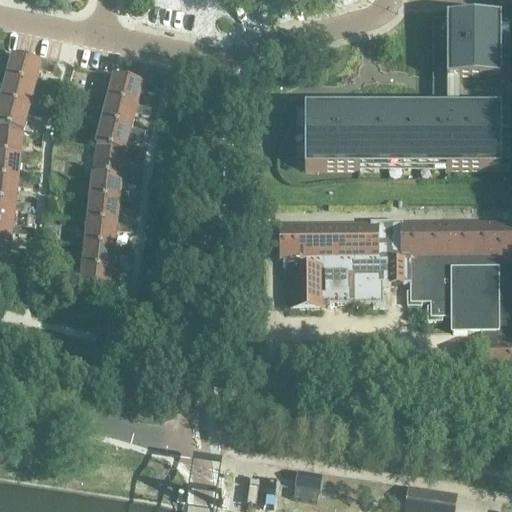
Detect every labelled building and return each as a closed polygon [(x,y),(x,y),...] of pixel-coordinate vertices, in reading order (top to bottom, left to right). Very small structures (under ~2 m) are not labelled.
[(501,83),(501,53),(501,22),(466,22),(460,22),(447,22),(447,24),(447,53),(446,82),(446,118),(360,118),(360,112),(305,112),(305,118),(305,137),(305,143),(305,148),(305,167),(305,174),(360,173),(360,167),(388,167),(418,167),(446,167),(446,173),(501,173),(501,143),(501,83)] [(36,88),(40,73),(41,66),(12,59),(6,82),(35,90),(36,88)] [(54,77),(55,70),(56,68),(41,65),(41,66),(40,73),(54,77)] [(137,108),(141,94),(143,87),(114,79),(108,103),(137,110),(137,108)] [(30,110),(34,96),(35,90),(6,82),(1,105),(30,112),(30,110)] [(155,97),(157,89),(143,85),(143,87),(141,94),(155,97)] [(48,99),(50,91),(36,88),(35,90),(34,96),(48,99)] [(132,131),(135,116),(137,110),(108,103),(102,125),(131,133),(132,131)] [(23,135),(28,118),(30,112),(1,105),(0,106),(0,129),(23,135)] [(149,120),(151,112),(137,108),(137,110),(135,116),(149,120)] [(42,122),(44,114),(30,110),(30,112),(28,118),(42,122)] [(125,156),(130,139),(131,133),(102,125),(96,148),(125,156)] [(21,159),(23,135),(0,129),(0,158),(21,161),(21,159)] [(143,142),(145,134),(132,131),(131,133),(130,139),(143,142)] [(122,180),(125,156),(96,148),(90,147),(89,151),(96,153),(93,178),(122,181),(122,180)] [(18,183),(20,167),(21,161),(0,158),(0,182),(18,184),(18,183)] [(34,169),(35,163),(35,161),(21,159),(21,161),(20,167),(34,169)] [(120,203),(121,188),(122,181),(93,178),(90,202),(120,205),(120,203)] [(136,190),(137,181),(122,180),(122,181),(121,188),(136,190)] [(16,206),(17,191),(18,184),(0,182),(0,205),(16,208),(16,206)] [(32,192),(33,186),(33,184),(18,183),(18,184),(17,191),(32,192)] [(117,226),(119,211),(120,205),(90,202),(87,225),(117,228),(117,226)] [(133,213),(134,205),(120,203),(120,205),(119,211),(133,213)] [(13,229),(15,214),(16,208),(0,205),(0,229),(13,231),(13,229)] [(29,216),(30,210),(30,207),(16,206),(16,208),(15,214),(29,216)] [(115,250),(116,235),(117,228),(87,225),(85,248),(114,252),(115,250)] [(415,273),(415,260),(402,260),(401,228),(402,228),(402,225),(371,226),(371,229),(280,230),(280,262),(290,262),(291,279),(285,279),(286,302),(291,302),(291,312),(323,312),(323,308),(373,307),(373,311),(387,311),(387,297),(383,297),(383,287),(411,287),(411,273),(415,273)] [(131,236),(132,228),(117,226),(117,228),(116,235),(131,236)] [(511,227),(402,228),(401,228),(402,260),(415,260),(415,273),(411,273),(411,295),(408,295),(408,309),(421,308),(421,305),(431,305),(431,310),(428,310),(428,324),(441,324),(441,320),(452,320),(452,336),(482,335),(482,344),(472,344),(472,376),(511,375),(511,227)] [(10,252),(12,237),(13,231),(0,229),(0,252),(10,254),(10,252)] [(26,239),(27,231),(13,229),(13,231),(12,237),(26,239)] [(112,273),(114,258),(114,252),(85,248),(82,272),(112,275),(112,273)] [(128,259),(129,251),(115,250),(114,252),(114,258),(128,259)] [(0,276),(7,278),(9,260),(10,254),(0,252),(0,276)] [(24,262),(25,254),(10,252),(10,254),(9,260),(24,262)] [(109,299),(111,281),(112,275),(82,272),(80,295),(109,299)] [(125,282),(126,274),(112,273),(112,275),(111,281),(125,282)] [(297,476),(295,491),(320,495),(323,480),(297,476)] [(454,511),(455,507),(456,501),(409,493),(405,511),(454,511)]
